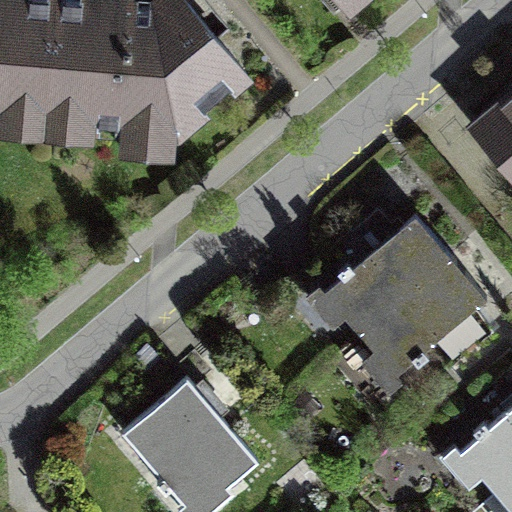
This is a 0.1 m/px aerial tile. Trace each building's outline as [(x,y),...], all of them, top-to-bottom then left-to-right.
[(0,128),(0,135),(42,140),(54,0),(0,0),(0,122),(0,128)] [(54,0),(42,140),(101,147),(105,134),(127,136),(127,160),(184,162),(184,144),(262,81),(192,0),(54,0)] [(382,0),(337,0),(357,23),(382,0)] [(511,109),(482,135),(511,171),(511,109)] [(351,314),(363,328),(452,252),(419,214),(329,291),(323,284),(313,293),(339,323),(351,314)] [(452,252),(363,328),(381,348),(368,359),(395,391),(407,380),(401,373),(491,296),(452,252)] [(193,390),(132,443),(192,511),(224,511),(267,475),(193,390)] [(482,476),(493,490),(511,474),(511,405),(463,446),(456,438),(442,450),(470,485),(482,476)] [(511,511),(511,474),(493,490),(508,508),(502,511),(511,511)]
